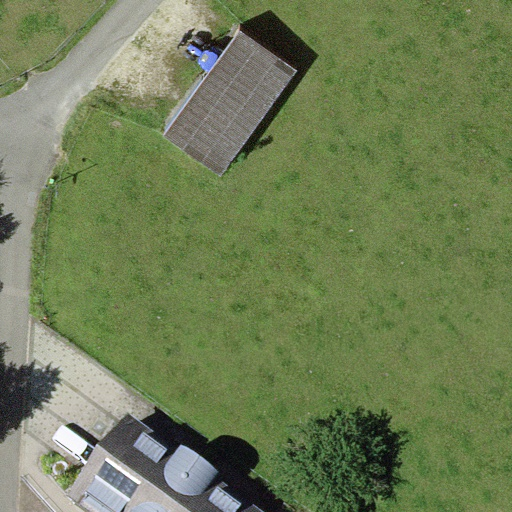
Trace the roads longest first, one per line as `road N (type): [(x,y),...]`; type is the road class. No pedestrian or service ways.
road 1 (residential): [(7,511),(17,282),(44,159)]
road 2 (residential): [(44,159),(66,106),(154,0)]
